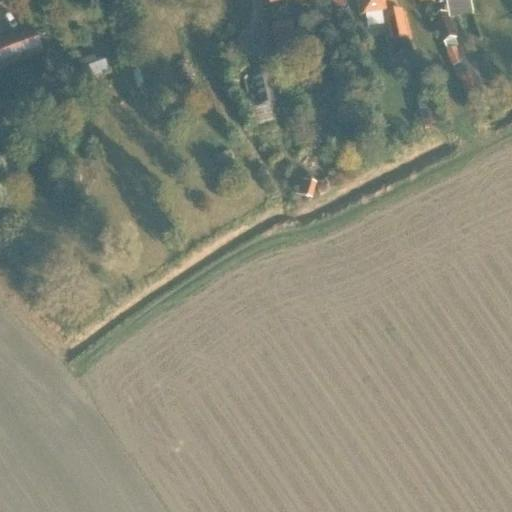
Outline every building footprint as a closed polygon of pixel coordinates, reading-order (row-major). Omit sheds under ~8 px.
[(302,10),(298,3),(316,1),(316,0),(268,0),(269,6),(287,4),(285,12),(280,13),(281,27),(271,28),(274,48),(296,45),(293,26),(309,24),(308,10),(302,10)] [(389,0),(355,0),(359,20),(392,15),(389,0)] [(471,2),(446,6),(449,22),(474,17),(471,2)] [(394,58),(411,55),(402,14),(385,17),(394,58)] [(456,42),(447,17),(435,22),(444,46),(456,42)] [(34,34),(0,46),(0,69),(42,55),(34,34)] [(72,76),(77,88),(93,82),(89,70),(72,76)] [(248,112),(252,129),(273,125),(270,108),(276,106),(268,73),(253,76),(261,109),(248,112)] [(440,127),(433,103),(417,108),(424,131),(440,127)] [(309,184),(304,200),(312,202),(317,187),(309,184)]
